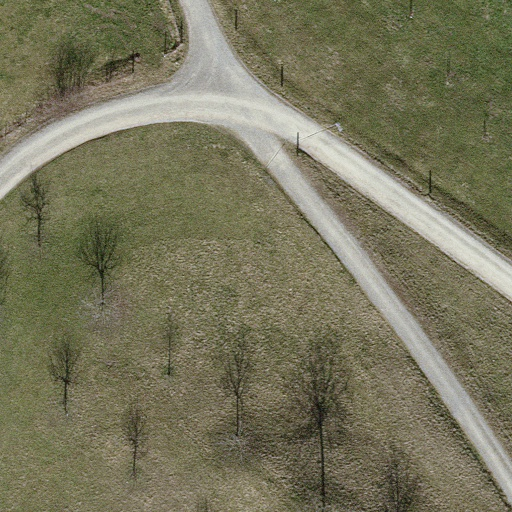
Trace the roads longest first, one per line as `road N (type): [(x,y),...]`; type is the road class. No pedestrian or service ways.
road 1 (track): [(511,485),(393,305),(237,107)]
road 2 (track): [(237,107),(336,155),(511,285)]
road 3 (track): [(0,173),(43,138),(91,118),(149,106),(237,107)]
